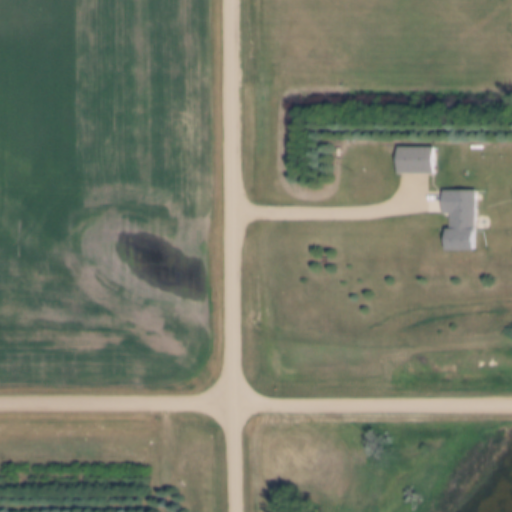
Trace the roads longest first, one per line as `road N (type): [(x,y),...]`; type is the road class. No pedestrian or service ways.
road 1 (residential): [(511,402),(0,401)]
road 2 (residential): [(231,511),(231,0)]
